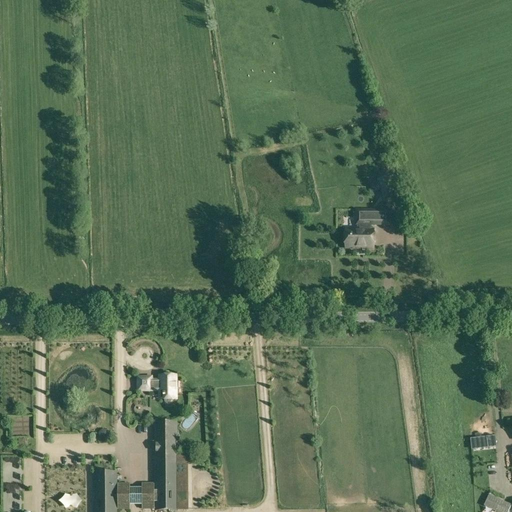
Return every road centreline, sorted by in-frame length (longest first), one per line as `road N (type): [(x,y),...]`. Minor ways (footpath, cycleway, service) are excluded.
road 1 (tertiary): [(511,316),(0,319)]
road 2 (unknown): [(39,319),(44,436),(84,452)]
